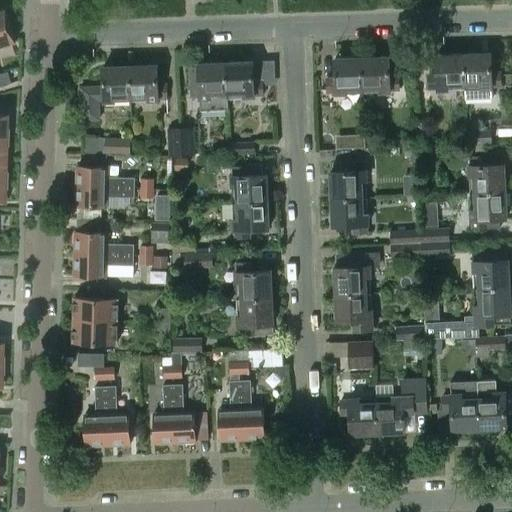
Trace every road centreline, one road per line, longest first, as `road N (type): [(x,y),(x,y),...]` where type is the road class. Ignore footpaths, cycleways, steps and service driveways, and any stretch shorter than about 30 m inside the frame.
road 1 (residential): [(310,507),(293,31)]
road 2 (residential): [(31,511),(48,38)]
road 3 (residential): [(48,38),(293,31)]
road 4 (residential): [(293,31),(511,22)]
road 5 (residential): [(310,507),(511,498)]
road 6 (residential): [(174,511),(310,507)]
